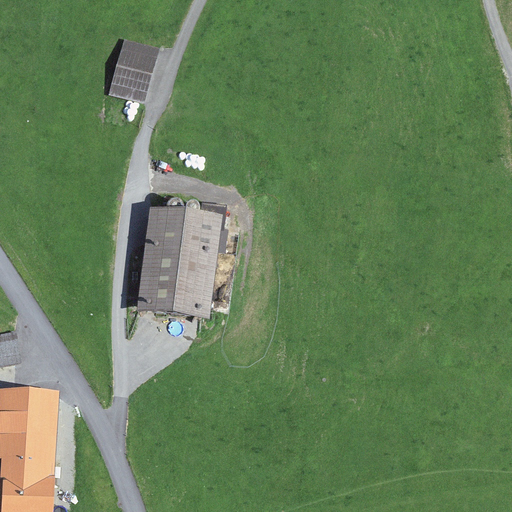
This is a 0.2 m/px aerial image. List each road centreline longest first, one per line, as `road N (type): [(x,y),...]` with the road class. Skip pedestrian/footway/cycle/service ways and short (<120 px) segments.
road 1 (track): [(113,444),(132,160),(204,0)]
road 2 (unclassified): [(0,260),(113,444),(135,511)]
